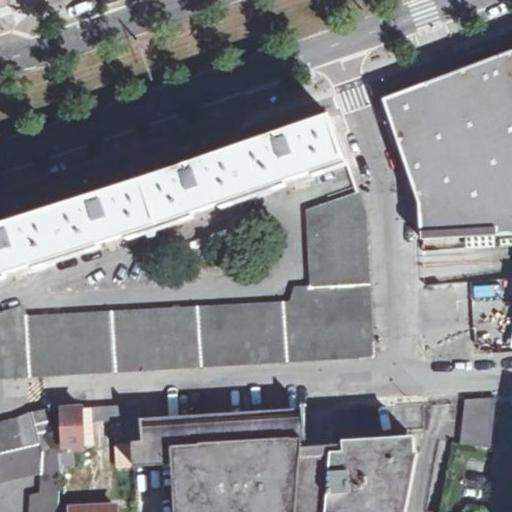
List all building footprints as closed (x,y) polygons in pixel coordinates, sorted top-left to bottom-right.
[(511,235),(511,51),(488,60),(385,100),(421,204),(423,239),(511,235)] [(0,274),(67,254),(347,160),(333,118),(294,131),(200,162),(105,194),(53,210),(14,222),(0,226),(0,274)] [(0,377),(374,356),(366,213),(359,193),(323,206),(324,210),(309,215),(313,287),(296,288),(292,303),(26,317),(24,305),(0,313),(0,377)] [(461,445),(490,448),(496,398),(466,400),(461,445)] [(135,448),(135,444),(142,443),(141,420),(142,420),(141,405),(110,407),(111,422),(125,422),(126,449),(135,448)] [(83,447),(83,408),(60,410),(61,417),(64,417),(65,442),(65,453),(74,453),(74,447),(83,447)] [(94,445),(92,408),(83,408),(85,446),(94,445)] [(57,446),(56,441),(47,410),(34,413),(19,420),(0,424),(0,453),(42,444),(45,451),(57,446)] [(328,511),(333,446),(309,447),(309,442),(308,442),(307,437),(306,437),(304,410),(242,414),(142,420),(141,420),(142,443),(135,444),(135,448),(136,467),(174,465),(177,511),(328,511)] [(64,442),(56,441),(57,446),(45,451),(42,444),(0,453),(0,483),(43,474),(43,494),(32,496),(31,511),(60,511),(61,509),(64,442)] [(372,444),(333,446),(328,511),(404,511),(416,453),(414,452),(414,442),(372,444)]
